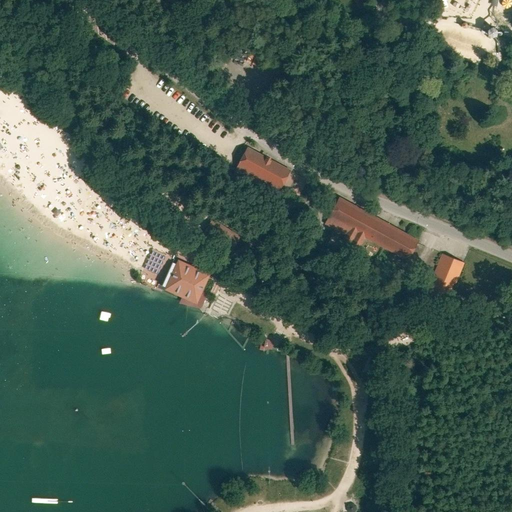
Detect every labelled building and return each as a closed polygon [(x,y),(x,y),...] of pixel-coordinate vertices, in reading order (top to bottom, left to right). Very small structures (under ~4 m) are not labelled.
[(288,174),(245,150),(234,169),(277,194),(288,174)] [(413,237),(330,193),(315,221),(349,238),(353,230),(403,256),(413,237)] [(241,240),(211,219),(199,236),(229,257),(241,240)] [(445,286),(455,258),(433,250),(423,278),(445,286)] [(178,262),(166,292),(200,305),(211,275),(178,262)]
